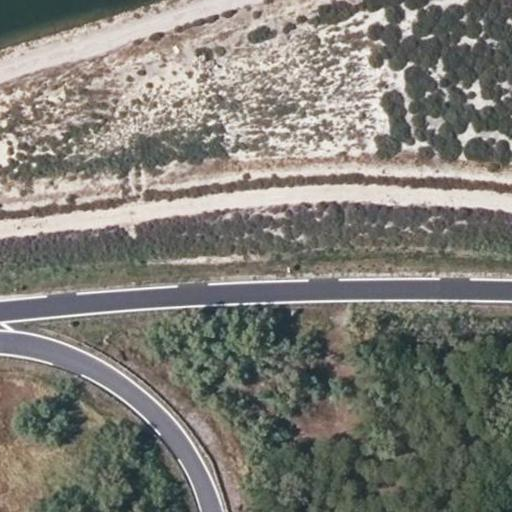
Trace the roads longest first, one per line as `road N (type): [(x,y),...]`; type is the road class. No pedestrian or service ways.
road 1 (trunk): [(511,289),(326,288),(0,313)]
road 2 (trunk): [(0,339),(59,355),(153,417),(186,457),(207,511)]
road 3 (track): [(226,0),(0,69)]
